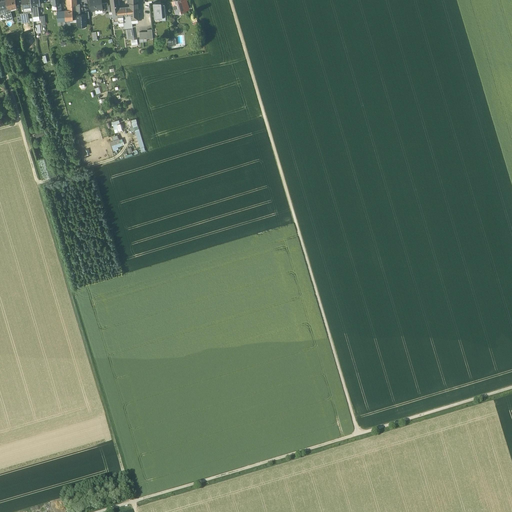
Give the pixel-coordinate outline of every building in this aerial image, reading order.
[(0,0),(0,8),(3,8),(5,12),(10,11),(10,8),(9,6),(8,7),(5,0),(0,0)] [(5,0),(8,7),(9,6),(10,8),(16,6),(14,0),(5,0)] [(101,0),(90,0),(91,10),(102,9),(102,4),(101,0)] [(110,0),(112,12),(112,13),(118,12),(117,9),(119,8),(117,0),(110,0)] [(181,0),(178,0),(176,1),(175,0),(173,0),(172,2),(176,13),(184,10),(182,2),(181,0)] [(161,2),(153,2),(155,18),(159,18),(162,18),(162,16),(165,16),(164,3),(161,3),(161,2)] [(76,5),(67,5),(68,11),(64,11),(65,20),(77,19),(77,15),(76,5)] [(130,7),(119,8),(117,9),(118,12),(118,16),(123,16),(131,15),(130,7)] [(137,7),(130,7),(131,15),(137,14),(137,11),(140,11),(140,9),(137,9),(137,7)] [(10,11),(5,12),(6,17),(7,20),(13,19),(10,11)] [(61,11),(57,11),(57,20),(65,20),(64,11),(61,11)] [(27,12),(20,13),(21,20),(28,20),(27,12)] [(123,16),(118,16),(118,12),(112,13),(113,17),(114,21),(118,21),(119,22),(123,22),(123,16)] [(80,15),(77,15),(77,19),(77,26),(86,25),(86,18),(86,14),(80,15)] [(131,15),(123,16),(123,22),(124,28),(132,27),(132,22),(131,19),(131,15)] [(13,76),(14,82),(23,79),(22,74),(13,76)] [(141,152),(145,151),(136,117),(127,120),(130,131),(135,129),(141,152)] [(114,131),(122,130),(120,119),(112,120),(114,131)] [(112,148),(124,145),(122,138),(119,139),(118,134),(111,136),(113,140),(110,141),(112,148)]
